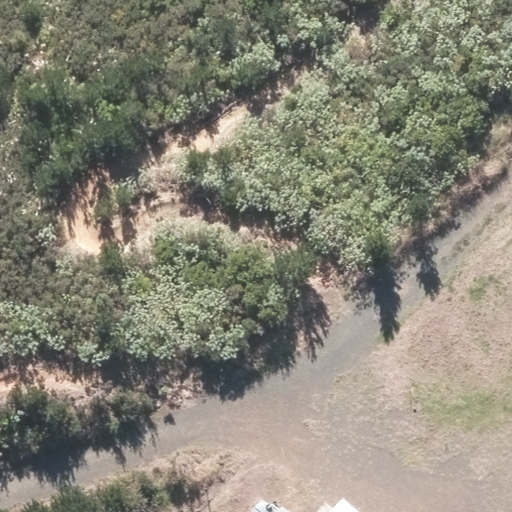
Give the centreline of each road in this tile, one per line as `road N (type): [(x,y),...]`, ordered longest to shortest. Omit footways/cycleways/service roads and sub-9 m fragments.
road 1 (track): [(251,393),(467,221),(511,164)]
road 2 (track): [(0,483),(251,393)]
